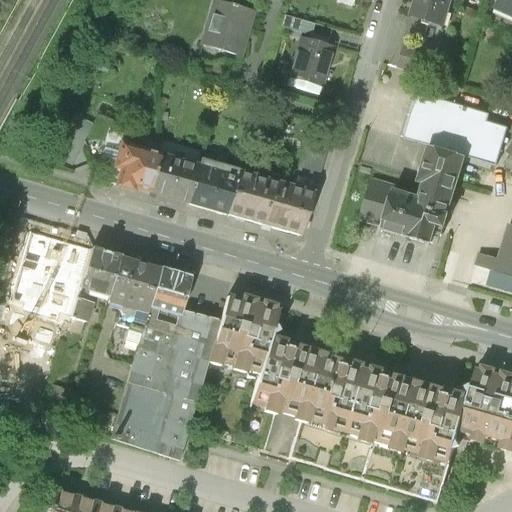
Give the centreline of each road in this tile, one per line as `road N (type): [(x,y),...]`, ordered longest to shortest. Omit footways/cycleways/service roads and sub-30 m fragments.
road 1 (tertiary): [(0,188),(308,280)]
road 2 (residential): [(0,496),(63,455),(104,457),(288,511)]
road 3 (residential): [(308,280),(387,0)]
road 4 (tertiary): [(365,297),(377,315),(447,336),(484,330)]
road 5 (tertiary): [(484,330),(469,317),(383,292),(365,297)]
